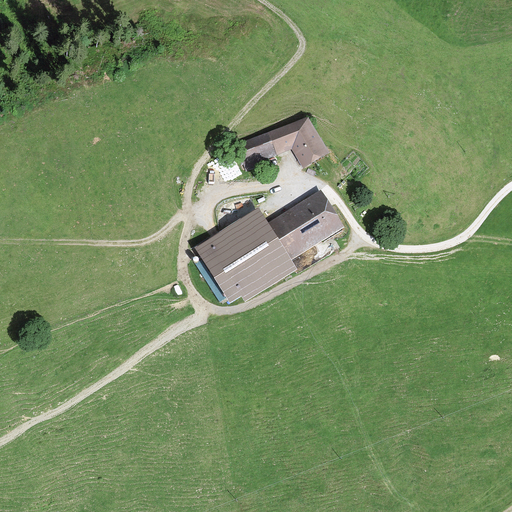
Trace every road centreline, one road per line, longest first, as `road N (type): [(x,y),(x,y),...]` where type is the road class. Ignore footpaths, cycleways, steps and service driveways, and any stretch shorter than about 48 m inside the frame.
road 1 (track): [(511,185),(463,236),(417,249),(370,239),(315,183),(222,193),(189,213),(182,270),(202,307)]
road 2 (track): [(261,0),(291,23),(301,51),(196,169),(189,213)]
